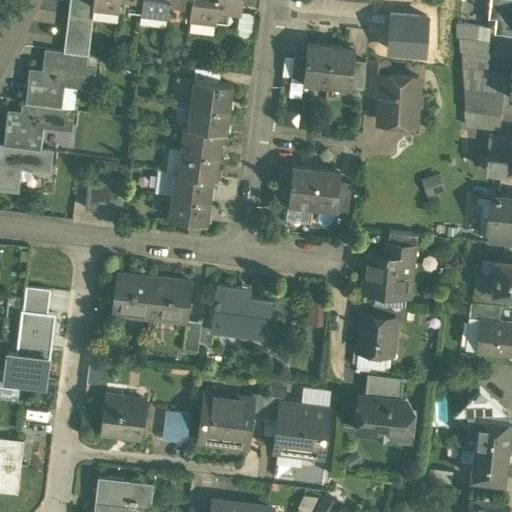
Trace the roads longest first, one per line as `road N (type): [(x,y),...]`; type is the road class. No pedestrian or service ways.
road 1 (residential): [(55,511),(89,233)]
road 2 (residential): [(244,250),(275,0)]
road 3 (residential): [(89,233),(244,250)]
